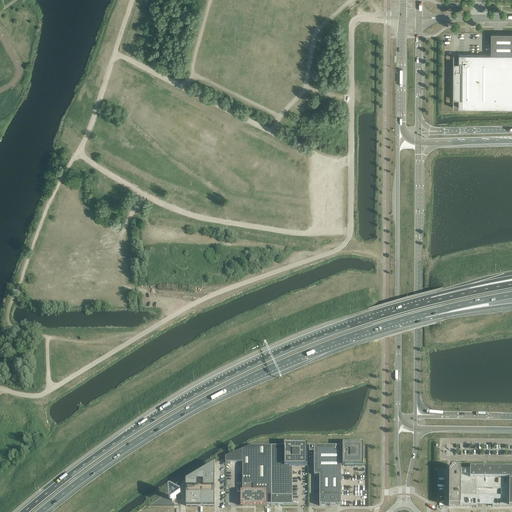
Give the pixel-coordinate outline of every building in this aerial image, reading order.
[(511,108),(511,55),(459,55),(459,63),(458,63),(458,62),(455,62),(455,63),(454,63),(454,55),(453,55),(453,58),(453,63),(453,100),(453,108),(459,108),(458,108),(511,108)] [(292,506),(292,474),(292,467),(307,467),(307,444),(284,444),(284,446),(271,446),(271,506),(292,506)] [(363,467),(363,444),(343,444),(343,446),(343,466),(343,467),(352,467),(353,467),(354,467),(363,467)] [(271,506),(271,446),(251,446),(225,457),(225,463),(242,463),(242,491),(241,491),(241,506),(242,506),(271,506)] [(341,496),(341,468),(341,466),(343,466),(343,446),(314,446),(314,464),(314,470),(314,475),(319,475),(319,486),(320,486),(320,490),(319,490),(319,496),(341,496)] [(186,487),(186,488),(197,488),(215,488),(215,476),(215,475),(215,464),(201,472),(201,473),(195,476),(185,481),(185,487),(186,487)] [(485,480),(485,469),(470,469),(470,470),(464,470),(464,477),(477,477),(477,480),(485,480)] [(506,477),(506,470),(506,469),(485,469),(485,480),(493,480),(493,477),(506,477)] [(341,506),(341,496),(319,496),(319,506),(341,506)]
